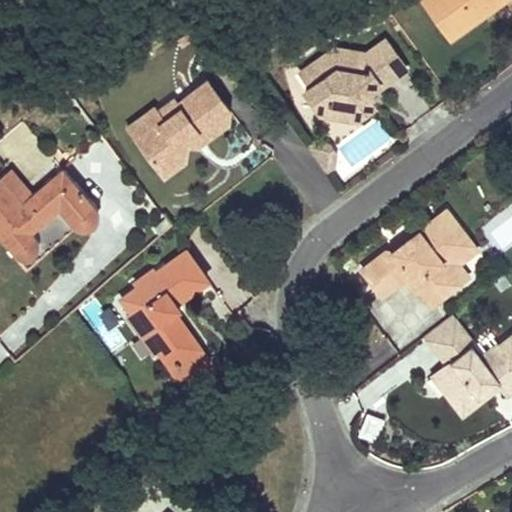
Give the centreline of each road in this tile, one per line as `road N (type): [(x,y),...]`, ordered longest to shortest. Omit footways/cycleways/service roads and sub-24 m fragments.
road 1 (residential): [(341,511),(294,289),(316,222),(511,75)]
road 2 (residential): [(511,441),(356,511)]
